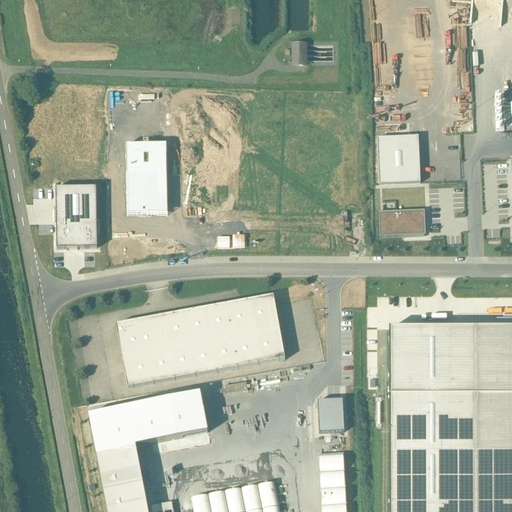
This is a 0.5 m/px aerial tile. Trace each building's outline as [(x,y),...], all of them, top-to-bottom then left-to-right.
[(306,68),(305,47),(293,47),(293,68),(306,68)] [(511,108),(497,109),(497,125),(511,124),(511,108)] [(415,138),(377,139),(378,185),(416,184),(415,138)] [(166,147),(126,148),(128,217),(167,217),(166,147)] [(96,187),(55,188),(56,249),(97,248),(96,187)] [(422,212),(377,214),(378,237),(402,236),(402,239),(421,238),(421,235),(424,235),(422,212)] [(273,298),(116,327),(128,390),(285,362),(273,298)] [(511,511),(511,330),(390,331),(390,511),(511,511)] [(200,388),(87,410),(106,511),(147,511),(134,441),(207,427),(200,388)] [(344,401),(319,402),(320,434),(345,434),(344,401)] [(323,511),(348,511),(346,455),(321,456),(323,511)] [(282,511),(277,483),(191,498),(193,511),(282,511)]
